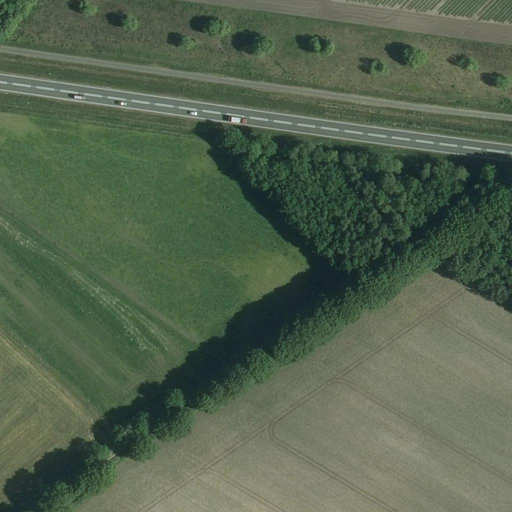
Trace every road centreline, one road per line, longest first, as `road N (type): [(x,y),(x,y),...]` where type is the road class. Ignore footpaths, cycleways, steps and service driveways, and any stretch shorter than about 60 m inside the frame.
road 1 (trunk): [(511,153),(0,82)]
road 2 (unclassified): [(511,117),(0,49)]
road 3 (track): [(19,511),(424,237)]
